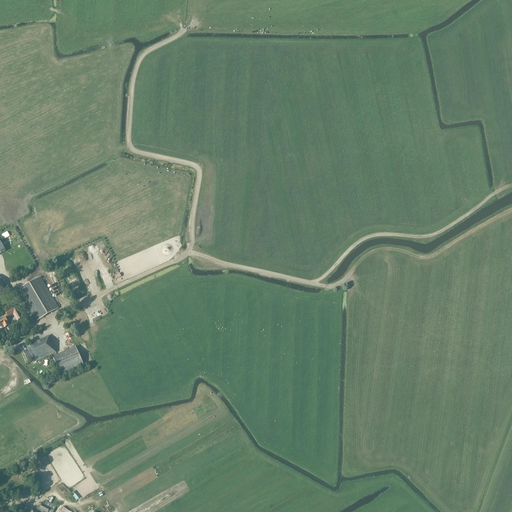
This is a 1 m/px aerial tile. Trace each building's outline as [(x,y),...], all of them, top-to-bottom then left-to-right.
[(36,322),(59,309),(40,277),(18,290),(36,322)] [(0,294),(9,289),(8,287),(6,288),(0,278),(0,294)] [(11,310),(5,313),(8,317),(13,314),(14,314),(20,324),(24,322),(18,311),(16,313),(16,312),(14,310),(12,311),(11,310)] [(0,327),(2,326),(3,328),(9,325),(5,317),(0,320),(0,327)] [(30,349),(23,352),(27,361),(35,358),(36,362),(56,353),(51,341),(50,341),(48,337),(29,345),(30,349)] [(52,358),(61,376),(83,366),(75,348),(52,358)]
